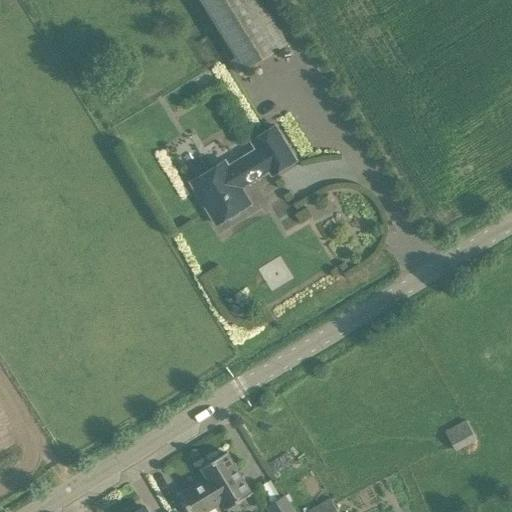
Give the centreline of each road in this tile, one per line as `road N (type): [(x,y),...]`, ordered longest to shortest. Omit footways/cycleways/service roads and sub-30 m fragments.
road 1 (unclassified): [(239,388),(511,223)]
road 2 (residential): [(36,511),(239,388)]
